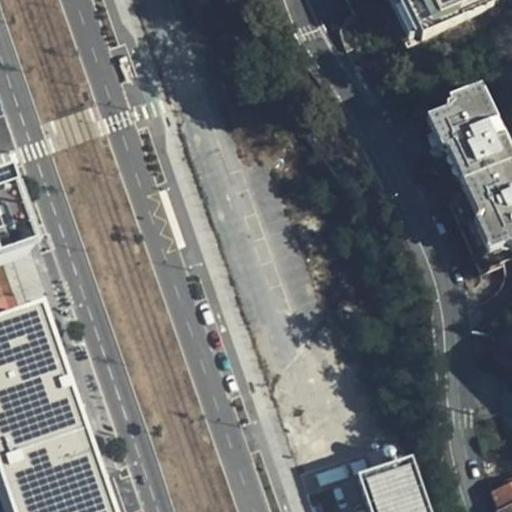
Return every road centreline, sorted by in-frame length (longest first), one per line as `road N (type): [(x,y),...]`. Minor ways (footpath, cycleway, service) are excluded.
road 1 (residential): [(480,511),(432,231),(295,0)]
road 2 (secondary): [(253,511),(74,0)]
road 3 (secondary): [(0,63),(158,511)]
